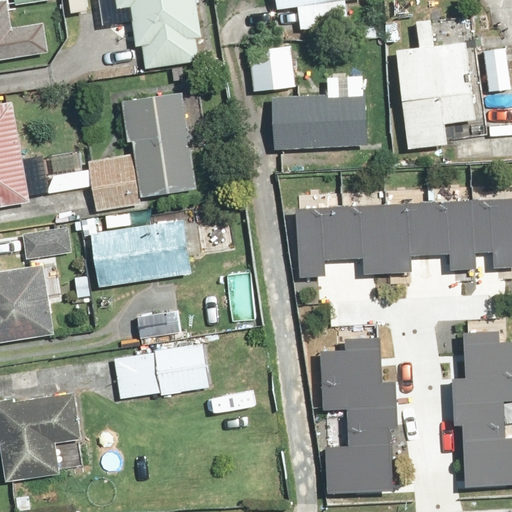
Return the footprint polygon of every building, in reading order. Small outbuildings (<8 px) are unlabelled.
[(0,0),(0,63),(55,57),(51,22),(17,26),(14,0),(0,0)] [(209,64),(201,0),(122,0),(124,9),(140,8),(147,71),(209,64)] [(284,0),(286,9),(354,0),(284,0)] [(478,42),(405,50),(415,155),(489,147),(478,42)] [(511,45),(489,47),(492,88),(511,86),(511,45)] [(300,47),(255,48),(256,91),(301,89),(300,47)] [(336,94),(280,96),(281,148),(375,145),(373,77),(335,78),(336,94)] [(204,194),(190,92),(132,100),(140,154),(97,161),(103,208),(204,194)] [(0,209),(37,203),(20,100),(0,103),(0,209)] [(511,191),(299,200),(302,268),(329,267),(329,251),(365,250),(365,265),(414,263),(414,247),(452,246),(452,262),(477,261),(477,245),(496,244),(496,260),(511,259),(511,191)] [(195,221),(99,233),(105,284),(201,272),(195,221)] [(73,226),(30,231),(33,254),(76,249),(73,226)] [(55,268),(0,273),(0,345),(63,339),(55,268)] [(193,310),(143,314),(145,338),(195,334),(193,310)] [(464,418),(467,479),(511,476),(511,431),(507,431),(505,394),(511,393),(511,337),(503,338),(502,326),(465,328),(467,371),(456,371),(458,419),(464,418)] [(330,485),(395,482),(392,422),(399,421),(397,374),(385,375),(383,332),(346,333),(347,346),(323,347),(325,402),(349,401),(351,438),(328,439),(330,485)] [(211,345),(121,354),(125,399),(216,390),(211,345)] [(82,393),(2,402),(10,483),(63,477),(59,440),(86,437),(82,393)] [(165,432),(116,438),(119,465),(168,459),(165,432)]
